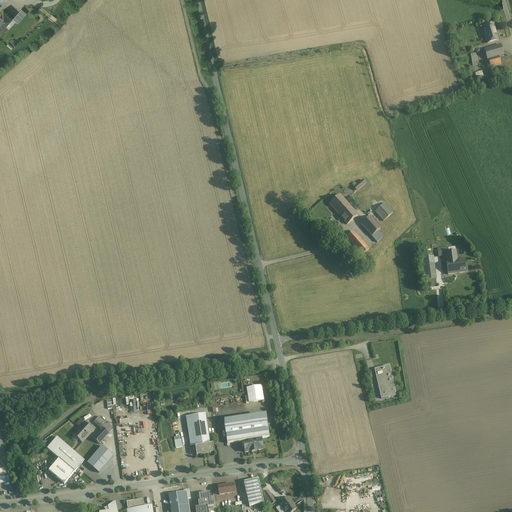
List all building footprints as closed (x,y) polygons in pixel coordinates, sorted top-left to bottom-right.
[(22,9),(13,19),(18,23),(24,16),(26,13),(22,9)] [(0,30),(12,18),(4,10),(0,14),(0,30)] [(493,24),(482,27),(487,44),(498,40),(493,24)] [(500,46),(484,50),(487,60),(488,60),(498,57),(503,55),(500,46)] [(498,57),(488,60),(490,68),(501,65),(498,57)] [(352,185),(357,190),(366,183),(362,180),(357,185),(355,183),(352,185)] [(339,195),(329,204),(347,224),(358,215),(339,195)] [(383,202),(373,211),(383,221),(393,213),(383,202)] [(370,217),(361,224),(371,236),(377,231),(380,229),(370,217)] [(353,231),(346,238),(362,256),(369,249),(353,231)] [(377,231),(371,236),(377,242),(383,237),(377,231)] [(438,256),(446,255),(445,253),(456,251),(455,247),(437,249),(438,256)] [(432,248),(422,250),(426,285),(436,284),(432,248)] [(446,255),(448,275),(467,272),(465,259),(457,260),(456,251),(445,253),(446,255)] [(389,366),(374,369),(381,399),(395,396),(389,366)] [(262,386),(247,388),(249,403),(265,401),(262,386)] [(205,414),(190,416),(195,446),(210,444),(205,414)] [(190,447),(195,446),(190,416),(186,417),(190,447)] [(266,416),(224,423),(227,444),(241,442),(248,441),(261,439),(269,438),(266,416)] [(102,430),(93,439),(99,444),(106,437),(109,434),(113,430),(99,417),(94,422),(102,430)] [(93,431),(84,422),(79,427),(73,434),(82,443),(93,431)] [(84,461),(57,438),(47,449),(47,450),(51,453),(55,456),(55,457),(58,459),(59,460),(59,459),(75,473),(84,461)] [(261,439),(248,441),(249,444),(244,446),(244,448),(245,453),(251,452),(251,453),(256,452),(256,451),(263,450),(261,439)] [(210,444),(195,446),(196,456),(201,455),(201,456),(210,455),(210,454),(214,453),(213,444),(210,444)] [(75,473),(59,459),(59,460),(49,472),(64,485),(75,473)] [(258,479),(244,482),(249,507),(264,503),(258,479)] [(284,489),(278,482),(274,486),(279,493),(284,489)] [(233,485),(218,487),(219,495),(235,493),(233,485)] [(276,502),(268,491),(264,494),(271,505),(276,502)] [(214,507),(211,492),(198,494),(200,501),(198,502),(199,507),(207,506),(208,510),(210,510),(210,507),(214,507)] [(189,511),(187,493),(168,495),(170,511),(189,511)] [(292,511),(297,509),(289,498),(279,505),(284,511),(292,511)] [(143,499),(126,502),(127,504),(128,510),(144,508),(143,499)] [(101,511),(118,511),(117,502),(113,503),(108,507),(108,511),(101,511)]
